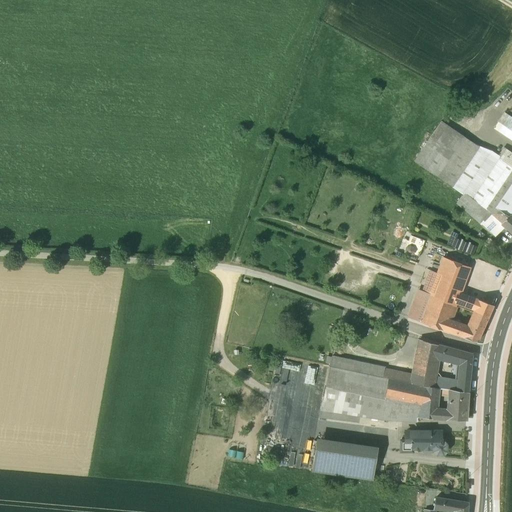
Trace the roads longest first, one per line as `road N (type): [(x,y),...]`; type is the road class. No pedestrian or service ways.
road 1 (track): [(232,268),(0,253)]
road 2 (tertiary): [(480,511),(484,384),(511,298)]
